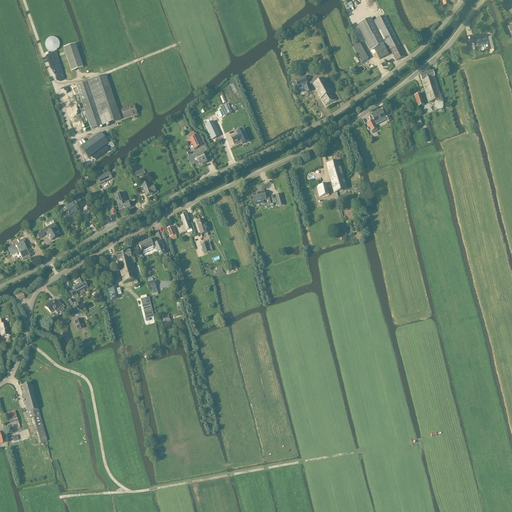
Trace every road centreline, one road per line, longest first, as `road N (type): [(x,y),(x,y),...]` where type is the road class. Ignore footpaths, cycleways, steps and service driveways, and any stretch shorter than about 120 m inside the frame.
road 1 (tertiary): [(57,276),(338,131),(431,62),(482,0)]
road 2 (unclassified): [(50,262),(327,118),(408,59),(462,0)]
road 3 (track): [(424,440),(142,491),(59,497)]
road 4 (track): [(23,342),(87,381),(105,466),(123,492)]
road 5 (track): [(73,138),(23,0)]
road 6 (track): [(56,86),(176,44)]
road 7 (tertiary): [(0,384),(20,355),(33,297),(57,276)]
